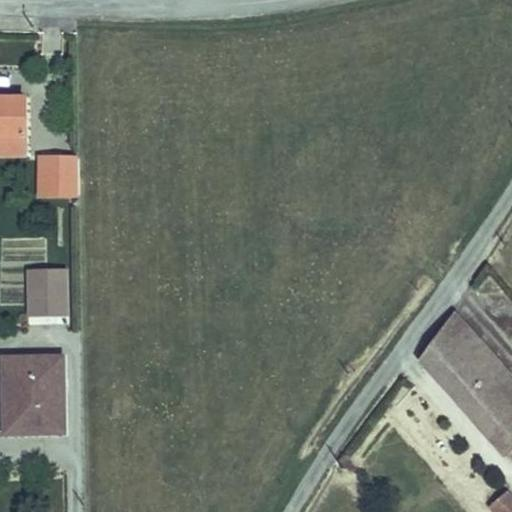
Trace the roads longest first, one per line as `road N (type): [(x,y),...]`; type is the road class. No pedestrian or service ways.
road 1 (residential): [(292,511),(511,190)]
road 2 (residential): [(254,0),(14,0)]
